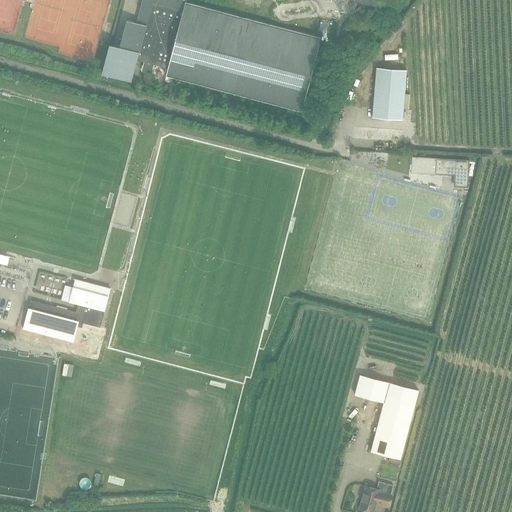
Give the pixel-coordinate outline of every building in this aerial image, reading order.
[(104,66),(102,73),(131,81),(136,60),(143,61),(140,71),(151,74),(153,64),(168,68),(165,76),(301,111),(321,38),(185,2),(185,0),(143,0),(138,23),(126,20),(119,46),(110,44),(104,66)] [(406,70),(376,67),(372,117),(402,120),(406,70)] [(413,157),(412,173),(434,174),(450,175),(451,172),(454,172),(453,181),(467,182),(467,189),(469,160),(435,158),(413,157)] [(0,260),(6,263),(9,253),(0,250),(0,260)] [(33,287),(47,289),(50,271),(35,269),(33,287)] [(51,294),(65,296),(67,279),(53,278),(51,294)] [(27,312),(23,328),(60,338),(58,346),(71,350),(97,356),(105,328),(104,328),(100,327),(110,288),(99,285),(75,279),(69,302),(81,305),(79,312),(30,300),(28,309),(28,312),(27,312)] [(418,390),(359,374),(354,394),(383,402),(370,451),(400,459),(418,390)] [(78,478),(82,485),(90,481),(85,473),(78,478)] [(393,485),(378,481),(376,488),(365,485),(359,508),(373,511),(376,503),(389,506),(392,495),(391,494),(393,485)]
